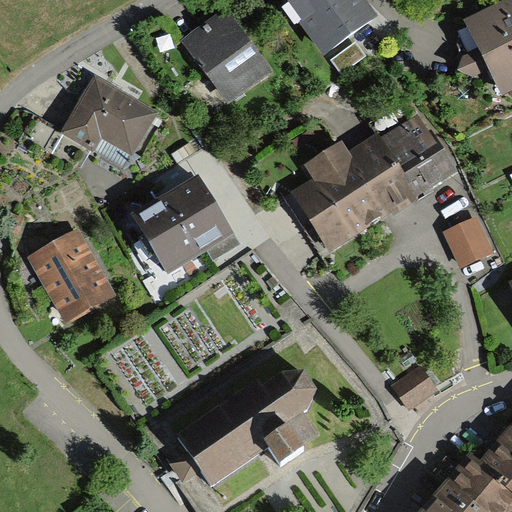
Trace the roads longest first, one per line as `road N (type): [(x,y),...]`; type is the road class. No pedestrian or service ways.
road 1 (residential): [(420,445),(218,174)]
road 2 (residential): [(166,511),(5,343),(0,327)]
road 3 (residential): [(0,105),(45,62),(149,0)]
